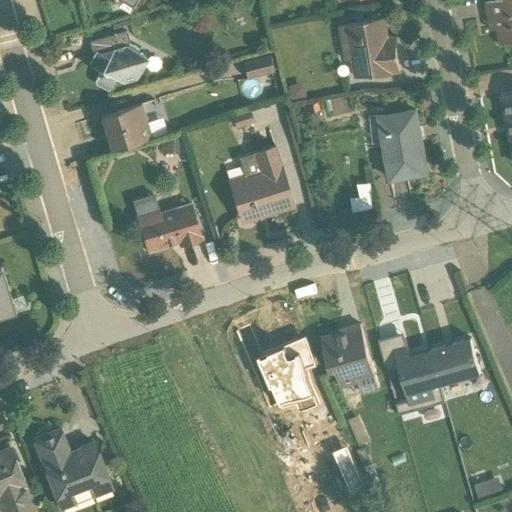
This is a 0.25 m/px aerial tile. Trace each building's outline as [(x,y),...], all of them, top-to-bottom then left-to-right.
[(136,0),(111,0),(113,4),(121,1),(131,10),(136,0)] [(511,0),(485,0),(490,27),(497,26),(500,41),(511,38),(511,0)] [(354,77),(395,71),(395,70),(401,68),(395,35),(388,36),(385,18),(338,27),(345,62),(351,60),(354,77)] [(147,57),(127,46),(128,42),(125,33),(88,44),(92,56),(88,62),(88,63),(88,65),(88,66),(89,67),(96,72),(97,75),(95,80),(93,82),(93,83),(94,85),(94,86),(96,87),(97,88),(98,88),(99,88),(100,89),(107,92),(111,86),(135,79),(147,57)] [(245,80),(273,73),(269,55),(242,62),(245,80)] [(302,83),(288,86),(291,99),(305,96),(302,83)] [(108,151),(166,133),(161,118),(146,122),(141,104),(98,117),(108,151)] [(391,177),(428,170),(417,107),(368,115),(373,140),(383,138),(391,177)] [(235,129),(251,124),(248,111),(231,116),(235,129)] [(161,155),(178,155),(178,139),(161,139),(161,155)] [(240,222),(292,206),(274,145),(237,157),(243,176),(227,181),(240,222)] [(353,210),(377,205),(371,179),(356,183),(359,195),(350,198),(353,210)] [(137,214),(157,208),(155,202),(135,208),(137,214)] [(178,247),(201,240),(189,203),(160,213),(158,207),(157,208),(137,214),(135,215),(147,253),(177,244),(178,247)] [(0,317),(14,313),(11,300),(5,282),(0,267),(0,317)] [(11,300),(14,313),(26,309),(22,296),(11,300)] [(362,389),(380,384),(362,319),(346,324),(347,328),(340,330),(339,329),(322,334),(331,367),(336,365),(342,383),(359,379),(362,389)] [(379,336),(396,393),(442,380),(432,346),(411,351),(405,329),(379,336)] [(442,380),(482,369),(472,334),(432,346),(442,380)] [(300,408),(320,400),(305,367),(317,362),(305,335),(257,356),(270,387),(272,386),(282,408),(297,401),(300,408)] [(361,441),(372,436),(360,410),(349,415),(361,441)] [(74,453),(67,450),(58,428),(32,438),(60,510),(61,510),(61,511),(75,511),(78,511),(93,505),(90,500),(93,499),(95,505),(112,498),(109,490),(112,489),(92,442),(77,448),(74,453)] [(379,471),(368,442),(358,446),(370,475),(379,471)] [(10,447),(0,450),(0,511),(32,511),(35,511),(10,447)] [(498,473),(474,481),(478,494),(503,485),(498,473)]
